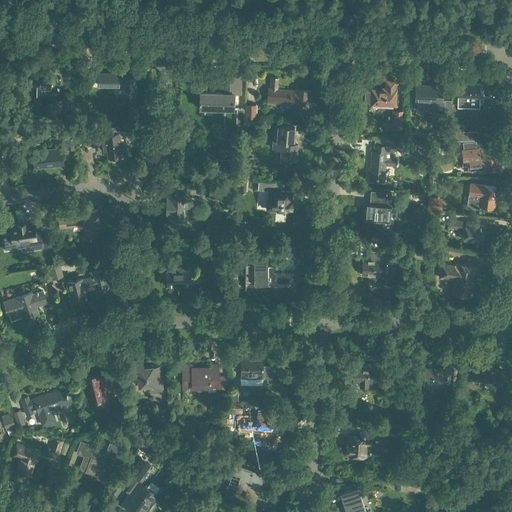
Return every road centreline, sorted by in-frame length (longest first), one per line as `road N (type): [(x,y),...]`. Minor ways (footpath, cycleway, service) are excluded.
road 1 (residential): [(322,322),(344,48)]
road 2 (residential): [(313,511),(322,322)]
road 3 (residential): [(163,42),(344,48)]
road 4 (residential): [(141,326),(322,322)]
road 5 (residential): [(322,322),(487,331)]
road 6 (residential): [(0,38),(163,42)]
road 7 (residential): [(344,48),(506,52)]
road 8 (residential): [(0,364),(141,326)]
road 9 (residential): [(138,177),(161,135),(163,42)]
